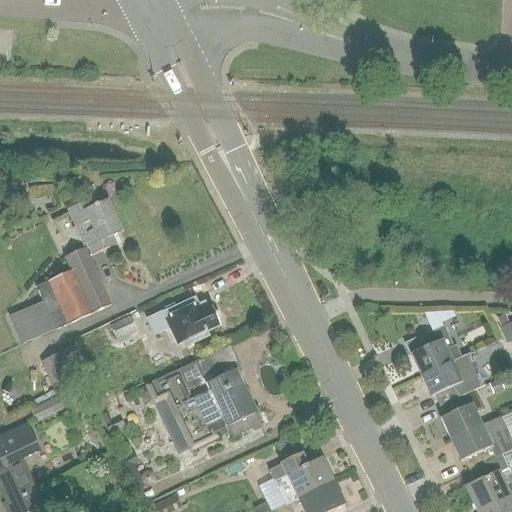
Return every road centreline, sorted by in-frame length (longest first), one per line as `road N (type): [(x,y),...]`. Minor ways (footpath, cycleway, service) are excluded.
road 1 (unclassified): [(511,70),(379,52),(258,11),(151,11)]
road 2 (tertiary): [(304,322),(151,11)]
road 3 (unclassified): [(304,322),(369,296),(511,301)]
road 4 (tertiary): [(400,511),(304,322)]
road 5 (residential): [(151,11),(0,5)]
